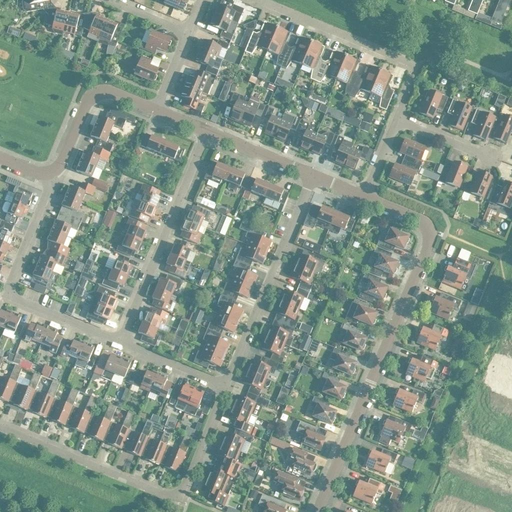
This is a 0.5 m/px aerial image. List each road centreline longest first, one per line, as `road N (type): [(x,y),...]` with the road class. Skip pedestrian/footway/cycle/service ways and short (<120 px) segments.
road 1 (residential): [(317,511),(430,235),(425,221),(366,196)]
road 2 (residential): [(0,419),(178,493),(222,393)]
road 3 (residential): [(117,340),(8,296),(51,177)]
road 4 (residential): [(222,393),(309,174)]
road 5 (residential): [(397,117),(418,65),(256,0)]
road 6 (residential): [(117,340),(200,130)]
road 7 (residential): [(157,106),(98,88),(51,177)]
road 8 (unknown): [(390,0),(406,13),(511,46)]
road 9 (residential): [(511,162),(397,117)]
